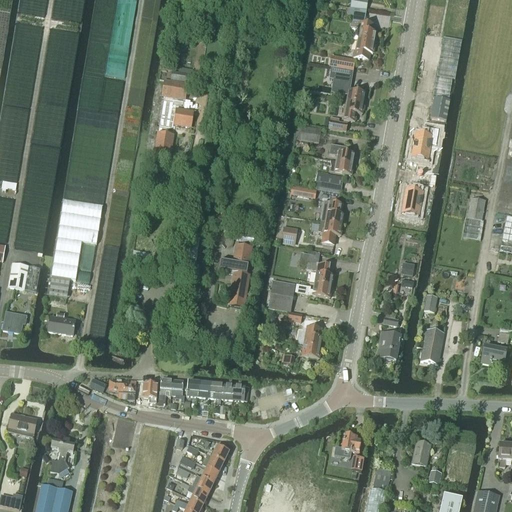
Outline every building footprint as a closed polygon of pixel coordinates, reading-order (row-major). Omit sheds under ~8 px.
[(356,0),(351,0),(350,9),(366,12),(368,2),(356,0)] [(441,5),(437,29),(454,32),(458,8),(441,5)] [(359,32),(357,42),(374,45),(376,35),(373,34),(374,27),(364,25),(366,13),(354,11),(352,23),(359,25),(358,32),(359,32)] [(368,62),(369,55),(372,56),(374,45),(357,42),(355,53),(354,53),(353,60),(368,62)] [(331,58),(329,69),(339,70),(353,73),(354,63),(354,62),(331,58)] [(338,95),(348,97),(346,103),(363,106),(365,95),(349,92),(353,73),(339,70),(338,71),(331,70),(330,78),(340,80),(338,95)] [(172,74),(171,82),(194,86),(196,78),(192,77),(178,75),(172,74)] [(163,99),(158,128),(160,128),(159,134),(157,133),(153,158),(170,160),(174,137),(171,136),(173,127),(191,130),(193,114),(176,111),(177,101),(185,102),(187,86),(164,82),(161,98),(163,99)] [(306,97),(303,104),(312,109),(315,101),(306,97)] [(361,117),(363,106),(346,103),(343,123),(354,125),(356,116),(361,117)] [(328,131),(346,134),(347,126),(338,124),(339,121),(330,120),(328,131)] [(297,127),(294,141),(318,146),(320,132),(297,127)] [(412,151),(411,159),(427,162),(430,147),(436,148),(439,132),(427,130),(425,137),(415,136),(413,145),(412,145),(412,146),(413,146),(413,150),(411,150),(411,151),(412,151)] [(329,157),(337,158),(336,164),(352,167),(354,156),(345,154),(346,150),(331,148),(329,157)] [(330,169),(330,174),(350,177),(352,167),(336,164),(330,163),(330,169)] [(206,188),(208,175),(197,173),(195,186),(206,188)] [(292,173),(290,186),(307,189),(309,176),(292,173)] [(314,191),(340,195),(343,179),(317,174),(314,191)] [(197,191),(194,205),(203,206),(205,193),(197,191)] [(405,192),(401,215),(418,218),(422,195),(405,192)] [(463,236),(481,239),(483,223),(481,223),(485,203),(471,200),(467,220),(466,220),(463,236)] [(324,203),(320,224),(341,228),(343,217),(340,216),(342,207),(324,203)] [(511,219),(506,218),(499,254),(511,256),(511,219)] [(320,224),(319,234),(323,235),(322,245),(334,247),(335,237),(340,238),(341,228),(320,224)] [(295,249),(298,232),(284,229),(281,246),(295,249)] [(446,234),(443,249),(467,254),(470,238),(446,234)] [(238,235),(237,242),(253,245),(254,237),(238,235)] [(192,282),(199,241),(186,239),(179,280),(192,282)] [(219,261),(217,273),(233,276),(228,308),(244,310),(249,277),(247,276),(252,250),(236,247),(233,263),(219,261)] [(134,253),(132,266),(146,268),(148,255),(134,253)] [(306,265),(305,270),(315,272),(316,265),(318,266),(319,258),(302,255),(300,263),(306,265)] [(402,265),(400,277),(412,279),(414,268),(402,265)] [(8,290),(36,295),(40,271),(12,266),(8,290)] [(317,266),(314,285),(331,288),(333,278),(327,277),(329,268),(317,266)] [(52,279),(50,292),(67,294),(69,281),(52,279)] [(268,311),(290,314),(294,287),(273,284),(268,311)] [(329,301),(331,288),(314,285),(313,293),(309,292),(309,290),(296,288),(295,295),(329,301)] [(424,314),(433,315),(436,300),(426,298),(424,314)] [(2,333),(20,336),(21,326),(24,327),(25,319),(5,315),(2,333)] [(48,334),(73,338),(75,323),(63,322),(63,316),(57,315),(56,320),(50,319),(48,334)] [(287,323),(301,326),(302,318),(289,315),(287,323)] [(396,329),(398,322),(384,320),(383,326),(396,329)] [(452,326),(448,348),(456,349),(460,327),(452,326)] [(306,329),(303,348),(320,351),(322,340),(319,339),(321,331),(306,329)] [(507,346),(508,338),(510,338),(511,332),(500,330),(499,335),(497,344),(507,346)] [(423,344),(417,343),(416,349),(422,350),(420,363),(438,367),(444,336),(426,332),(423,344)] [(384,353),(382,361),(395,363),(400,339),(381,335),(378,352),(384,353)] [(318,361),(320,351),(303,348),(301,359),(318,361)] [(502,369),(505,353),(484,349),(481,365),(502,369)] [(283,357),(282,365),(294,366),(295,359),(283,357)] [(89,389),(102,395),(106,387),(93,381),(89,389)] [(160,382),(159,397),(158,408),(165,409),(166,397),(170,398),(171,383),(160,382)] [(171,383),(170,398),(182,398),(183,384),(171,383)] [(109,384),(109,393),(118,394),(118,396),(127,396),(126,402),(126,403),(134,403),(135,395),(135,394),(135,389),(127,388),(128,385),(109,384)] [(188,384),(186,399),(198,400),(199,385),(188,384)] [(142,400),(149,401),(149,406),(155,406),(155,401),(156,401),(157,386),(143,385),(142,400)] [(199,385),(198,400),(209,401),(211,386),(199,385)] [(211,386),(209,401),(215,401),(213,416),(219,417),(220,408),(221,402),(222,387),(211,386)] [(222,387),(221,402),(232,403),(233,388),(222,387)] [(233,388),(232,403),(243,404),(247,404),(249,390),(245,389),(233,388)] [(8,431),(9,431),(8,435),(32,441),(36,423),(11,417),(8,431)] [(342,444),(341,453),(358,456),(361,442),(357,442),(357,440),(345,437),(344,444),(342,444)] [(50,451),(58,453),(59,455),(58,462),(56,464),(52,463),(50,475),(58,477),(68,471),(64,464),(66,456),(68,455),(72,456),(74,447),(68,446),(70,440),(63,439),(62,445),(52,443),(50,451)] [(416,445),(411,466),(425,469),(430,448),(416,445)] [(499,446),(497,462),(498,463),(497,470),(504,470),(504,468),(505,463),(510,463),(511,447),(499,446)] [(223,465),(229,454),(217,449),(212,460),(223,465)] [(207,457),(202,468),(207,470),(218,476),(223,465),(212,460),(207,457)] [(188,462),(182,459),(180,465),(185,467),(188,462)] [(352,469),(361,471),(362,461),(353,459),(352,469)] [(19,477),(26,479),(28,472),(21,470),(19,477)] [(178,470),(176,476),(181,478),(184,473),(178,470)] [(207,470),(201,481),(213,487),(218,476),(207,470)] [(387,492),(391,474),(377,471),(373,489),(378,490),(382,490),(387,492)] [(431,474),(428,485),(438,488),(440,476),(431,474)] [(201,481),(196,492),(208,497),(213,487),(201,481)] [(185,487),(182,492),(186,494),(187,493),(194,496),(191,502),(202,508),(208,497),(196,492),(189,488),(186,486),(185,487)] [(35,511),(68,511),(72,495),(62,493),(46,489),(40,488),(35,511)] [(370,491),(365,511),(382,511),(387,494),(381,493),(382,490),(378,490),(377,492),(370,491)] [(473,511),(495,511),(499,498),(477,494),(473,511)] [(13,501),(11,510),(17,511),(18,511),(22,499),(14,497),(13,501)] [(443,497),(439,511),(459,511),(462,501),(443,497)] [(177,502),(174,508),(179,510),(183,511),(200,511),(202,508),(191,502),(188,508),(177,502)]
